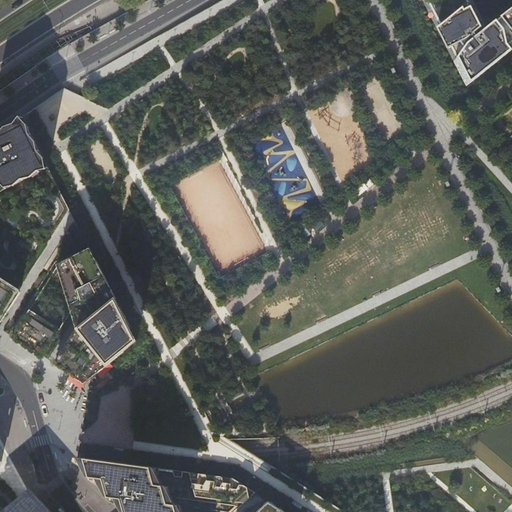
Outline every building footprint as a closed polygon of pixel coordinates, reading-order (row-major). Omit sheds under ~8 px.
[(467,86),(511,49),(511,8),(482,32),(481,29),(482,28),(467,0),(427,0),(441,26),(437,28),(448,49),(453,47),(458,57),(454,62),(467,86)] [(23,118),(0,134),(0,191),(6,188),(9,194),(46,177),(43,171),(48,168),(23,118)] [(0,276),(19,289),(53,235),(66,215),(46,177),(9,194),(6,188),(0,191),(0,276)] [(368,178),(354,189),(359,196),(374,184),(369,177),(368,178)] [(323,225),(318,219),(310,225),(315,232),(323,225)] [(310,236),(305,229),(297,236),(302,243),(310,236)] [(54,364),(85,383),(112,361),(137,341),(118,303),(90,249),(58,264),(72,311),(77,328),(54,364)] [(58,264),(27,314),(57,334),(72,311),(58,264)] [(0,318),(19,289),(0,276),(0,318)] [(43,356),(57,334),(27,314),(12,337),(26,346),(43,356)] [(177,511),(175,505),(168,504),(166,497),(241,507),(256,493),(233,478),(77,457),(77,460),(76,462),(122,511),(177,511)] [(31,498),(13,511),(44,511),(42,510),(31,498)] [(286,511),(269,501),(256,511),(286,511)]
